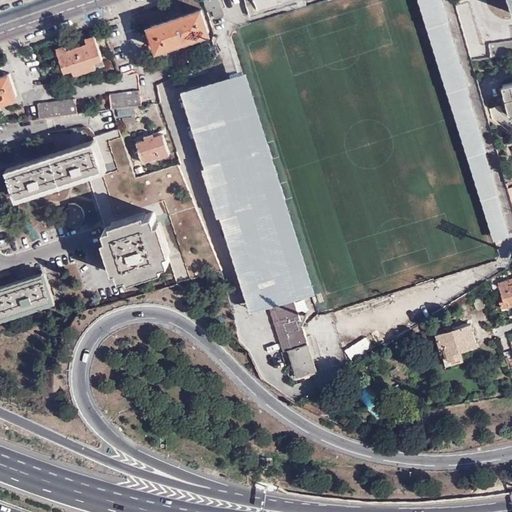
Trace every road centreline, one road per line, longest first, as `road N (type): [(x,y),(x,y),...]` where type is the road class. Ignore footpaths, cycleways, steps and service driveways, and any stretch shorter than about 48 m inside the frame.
road 1 (motorway): [(243,500),(120,441),(81,400),(80,357),(109,321),(130,312),(185,324),(279,408),(369,452),(430,461),(511,451)]
road 2 (motorway): [(511,506),(374,511),(243,500)]
road 3 (motorway): [(243,500),(163,480),(0,412)]
road 4 (motorway): [(160,511),(0,461)]
